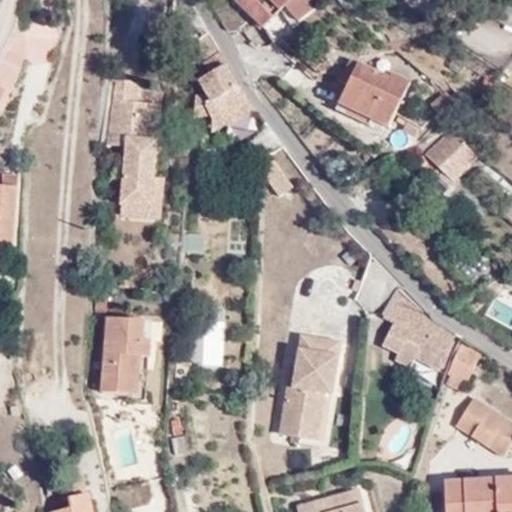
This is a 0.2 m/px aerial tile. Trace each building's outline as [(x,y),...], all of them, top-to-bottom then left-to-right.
[(286,13),(302,24),(320,3),(316,0),(242,0),(239,5),(267,31),(286,13)] [(477,19),(499,27),(505,9),(484,1),(477,19)] [(511,11),(505,9),(499,27),(511,31),(511,11)] [(227,63),(210,35),(200,42),(211,61),(210,65),(213,73),(199,83),(213,106),(207,110),(216,126),(241,108),(250,119),(254,116),(260,124),(266,120),(240,86),(233,90),(221,69),(227,63)] [(357,68),(340,105),(374,122),(391,129),(411,86),(389,76),(389,80),(357,68)] [(126,152),(124,213),(167,215),(169,153),(162,152),(163,86),(145,86),(145,74),(121,74),(120,152),(126,152)] [(429,109),(439,124),(458,112),(467,105),(458,93),(450,99),(449,97),(429,109)] [(374,122),(340,105),(335,114),(368,131),(374,122)] [(449,130),(416,163),(428,175),(439,165),(455,180),(479,156),(450,129),(449,130)] [(326,170),(341,189),(364,174),(351,154),(326,170)] [(295,186),(275,158),(269,162),(268,176),(282,195),(295,186)] [(409,190),(395,175),(372,193),(384,209),(409,190)] [(0,249),(14,250),(16,178),(0,177),(0,249)] [(461,203),(466,198),(484,214),(494,203),(476,188),(467,181),(458,191),(462,195),(458,200),(461,203)] [(167,215),(124,213),(125,223),(167,225),(167,215)] [(433,371),(453,335),(438,323),(390,288),(379,312),(390,319),(378,341),(395,351),(407,357),(433,371)] [(193,362),(223,363),(224,321),(194,320),(193,362)] [(146,351),(146,333),(111,329),(103,404),(140,406),(142,370),(155,371),(156,351),(146,351)] [(456,338),(443,385),(457,391),(475,352),(456,338)] [(316,407),(330,410),(337,412),(346,354),(308,347),(306,360),(294,359),(280,444),(303,448),(305,434),(311,435),(316,407)] [(403,367),(407,357),(395,351),(391,361),(403,367)] [(195,366),(177,366),(172,396),(196,395),(195,366)] [(511,450),(511,423),(472,401),(458,429),(509,457),(511,450)] [(322,452),(330,410),(316,407),(311,435),(305,434),(303,448),(322,452)] [(168,442),(173,468),(194,464),(187,427),(169,427),(168,442)] [(511,511),(511,478),(452,479),(452,511),(511,511)] [(370,511),(365,490),(302,506),(303,511),(370,511)] [(89,511),(87,501),(71,505),(72,511),(89,511)] [(130,511),(153,511),(153,503),(129,506),(130,511)]
